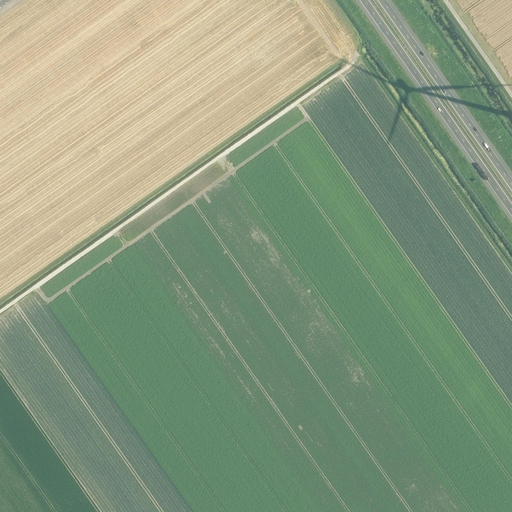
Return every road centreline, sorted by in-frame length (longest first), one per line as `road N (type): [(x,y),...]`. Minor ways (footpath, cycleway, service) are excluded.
road 1 (motorway): [(363,0),(511,210)]
road 2 (motorway): [(511,180),(384,0)]
